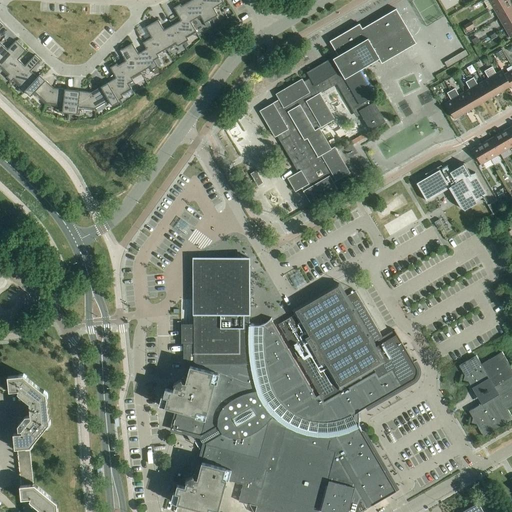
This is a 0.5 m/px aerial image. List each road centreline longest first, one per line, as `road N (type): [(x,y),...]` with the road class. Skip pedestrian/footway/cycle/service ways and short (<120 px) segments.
road 1 (residential): [(0,8),(53,64),(83,71),(132,22),(137,1)]
road 2 (residential): [(76,243),(126,208),(182,130)]
road 3 (residential): [(182,130),(227,67),(267,32)]
road 4 (residential): [(511,449),(404,511)]
